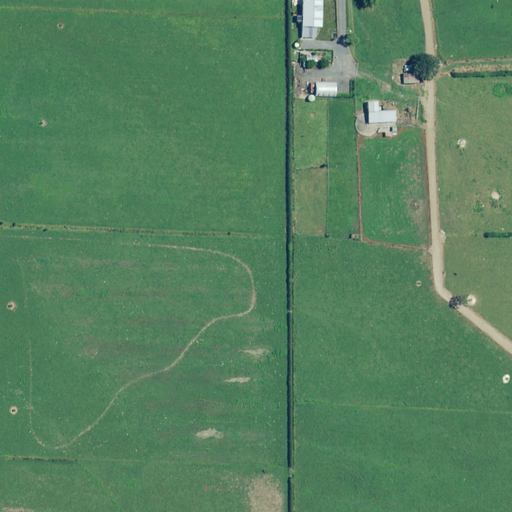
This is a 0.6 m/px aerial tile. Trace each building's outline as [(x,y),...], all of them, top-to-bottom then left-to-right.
[(295,15),(295,22),(300,22),(300,27),(301,27),(301,38),(315,38),(315,28),(320,28),(321,0),(301,0),(301,15),(295,15)] [(331,42),(315,42),(315,44),(301,43),(300,50),(331,51),(331,42)] [(418,84),(417,73),(398,74),(398,78),(402,78),(402,84),(418,84)] [(309,94),(314,94),(314,98),(334,98),(334,84),(317,83),(309,83),(309,94)] [(377,108),(376,102),(366,102),(367,124),(394,122),(394,111),(380,112),(380,108),(377,108)] [(391,137),(391,136),(396,136),(395,127),(391,127),(391,131),(388,131),(388,133),(384,133),(384,137),(391,137)]
